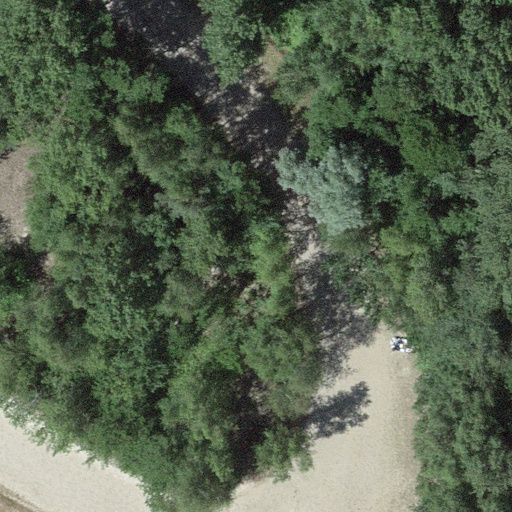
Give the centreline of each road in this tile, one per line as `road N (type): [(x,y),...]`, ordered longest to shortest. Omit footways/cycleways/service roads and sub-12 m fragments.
road 1 (track): [(137,0),(278,132),(351,304),(372,415),(360,511)]
road 2 (track): [(132,511),(0,432)]
